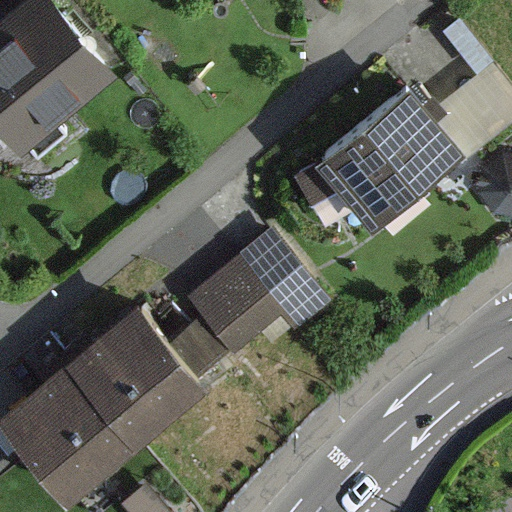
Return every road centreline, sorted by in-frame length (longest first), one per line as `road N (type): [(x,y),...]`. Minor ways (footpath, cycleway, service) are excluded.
road 1 (residential): [(0,321),(23,324),(395,18)]
road 2 (primary): [(511,343),(448,383),(311,511)]
